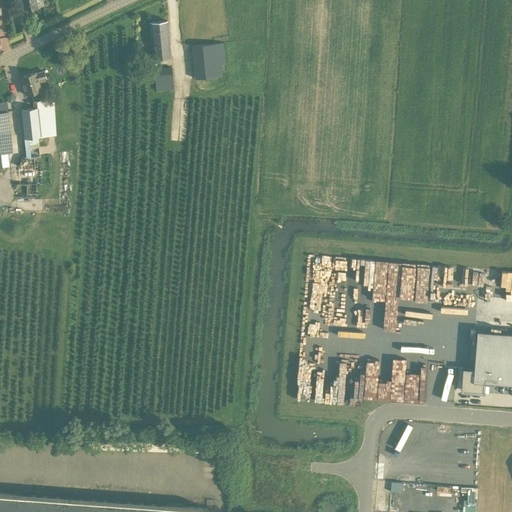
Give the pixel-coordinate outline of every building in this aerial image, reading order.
[(22,0),(24,9),(38,7),(37,4),(41,4),(39,0),(22,0)] [(167,20),(150,22),(153,58),(171,57),(167,20)] [(223,76),(222,64),(226,64),(223,42),(191,45),(194,79),(223,76)] [(156,91),(174,89),(172,67),(154,68),(156,91)] [(33,108),(21,109),(24,138),(41,136),(57,135),(54,103),(46,104),(46,97),(43,98),(40,90),(41,90),(39,83),(48,81),(44,70),(35,72),(21,77),(26,95),(31,93),(33,100),(33,108)] [(8,110),(0,111),(0,166),(2,166),(0,153),(8,152),(13,152),(11,131),(8,110)] [(462,368),(461,391),(483,393),(484,381),(511,383),(511,332),(476,329),(473,369),(462,368)] [(469,479),(470,439),(434,438),(433,478),(469,479)] [(63,494),(129,498),(131,473),(124,472),(123,485),(118,485),(119,472),(110,471),(97,471),(97,470),(85,470),(85,469),(77,469),(76,483),(71,483),(72,468),(64,468),(63,494)] [(136,473),(134,499),(164,501),(165,485),(161,485),(160,492),(159,492),(159,500),(153,499),(155,474),(147,474),(146,494),(142,494),(143,473),(136,473)] [(380,490),(392,491),(392,481),(381,480),(380,490)] [(205,511),(206,508),(0,492),(0,511),(205,511)]
